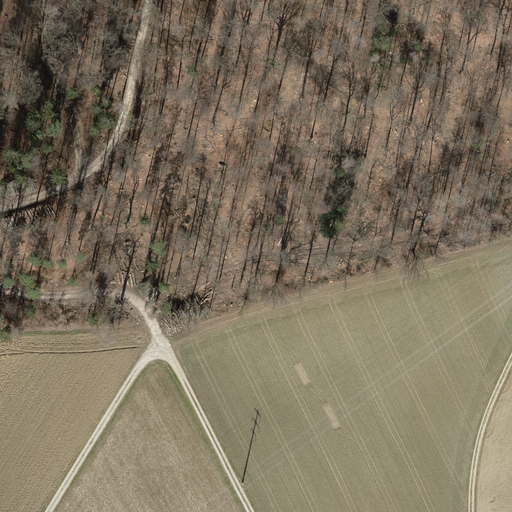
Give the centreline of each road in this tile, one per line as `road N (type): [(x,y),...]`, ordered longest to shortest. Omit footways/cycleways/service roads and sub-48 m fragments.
road 1 (track): [(47,0),(47,54),(84,178),(0,207)]
road 2 (track): [(161,338),(51,511)]
road 3 (track): [(161,338),(249,511)]
road 4 (track): [(152,0),(126,118),(84,178)]
road 5 (track): [(0,288),(135,297),(151,308),(161,338)]
road 6 (track): [(470,511),(485,416),(511,361)]
